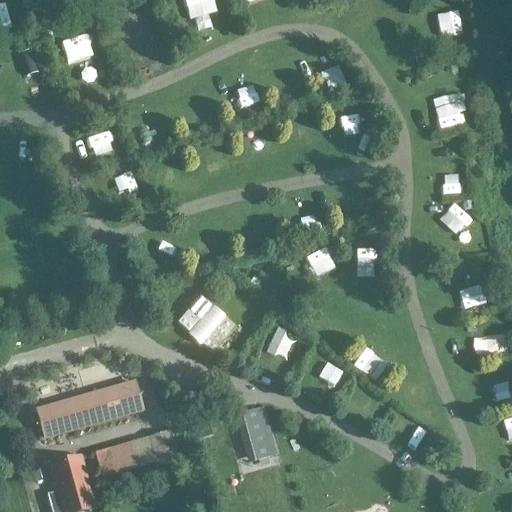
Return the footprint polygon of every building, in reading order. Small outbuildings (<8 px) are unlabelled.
[(298,0),(298,13),(329,14),(329,0),(298,0)] [(435,6),(435,26),(467,25),(466,4),(435,6)] [(143,37),(140,17),(116,19),(119,40),(143,37)] [(65,63),(90,55),(83,34),(59,41),(65,63)] [(31,58),(13,63),(18,79),(36,74),(31,58)] [(334,74),(315,83),(320,95),(339,87),(334,74)] [(440,129),(460,125),(455,97),(435,100),(440,129)] [(111,129),(94,137),(103,155),(120,147),(111,129)] [(207,145),(210,163),(230,160),(227,142),(207,145)] [(461,181),(462,154),(447,153),(446,180),(461,181)] [(100,177),(107,195),(127,188),(120,169),(100,177)] [(20,205),(39,200),(36,187),(17,192),(20,205)] [(458,203),(442,217),(457,234),(473,219),(458,203)] [(219,233),(200,239),(206,258),(225,251),(219,233)] [(164,268),(174,267),(173,251),(163,251),(164,268)] [(354,281),(374,279),(371,258),(351,261),(354,281)] [(484,280),(461,285),(465,306),(488,301),(484,280)] [(213,356),(236,329),(199,299),(177,326),(213,356)] [(501,321),(480,325),(484,348),(505,344),(501,321)] [(282,329),(267,345),(280,356),(295,340),(282,329)] [(511,368),(498,371),(501,391),(511,389),(511,368)] [(325,373),(321,386),(338,392),(342,379),(325,373)] [(39,421),(44,441),(142,413),(134,385),(59,406),(62,414),(39,421)] [(358,415),(373,427),(387,410),(372,397),(358,415)] [(257,411),(244,415),(258,463),(270,459),(257,411)] [(511,415),(501,418),(507,438),(511,436),(511,415)] [(169,435),(150,440),(157,468),(176,462),(169,435)] [(172,438),(176,456),(185,454),(181,436),(172,438)] [(130,446),(95,456),(102,479),(137,469),(130,446)] [(74,511),(91,507),(78,460),(52,468),(59,493),(46,497),(50,511),(74,511)]
